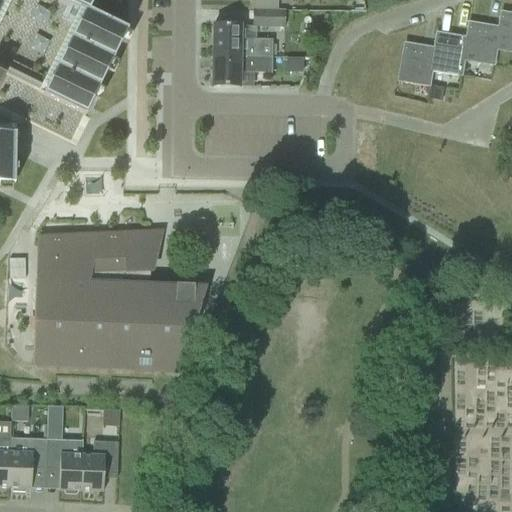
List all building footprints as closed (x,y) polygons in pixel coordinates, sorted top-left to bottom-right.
[(0,0),(0,110),(71,145),(127,31),(89,12),(88,12),(94,0),(0,0)] [(252,12),(252,28),(254,28),(268,29),(284,29),(284,13),(252,12)] [(495,51),(511,54),(511,16),(500,15),(498,30),(495,51)] [(463,62),(492,67),(495,51),(498,30),(468,25),(466,41),(463,62)] [(213,27),(212,58),(239,59),(272,59),(272,46),(272,42),(254,41),(252,41),(240,41),(240,28),(239,28),(233,28),(213,27)] [(431,72),(460,77),(463,62),(466,41),(436,36),(433,51),(431,72)] [(398,83),(428,88),(431,72),(433,51),(404,46),(398,83)] [(211,89),(239,89),(239,75),(271,76),(272,59),(239,59),(212,58),(211,89)] [(287,60),(287,74),(304,74),(303,60),(287,60)] [(429,87),(426,100),(441,103),(444,90),(429,87)] [(0,136),(0,186),(14,187),(15,136),(0,136)] [(41,368),(176,374),(182,355),(202,290),(140,287),(140,274),(149,273),(158,236),(107,233),(104,246),(97,244),(98,238),(39,241),(45,283),(35,283),(32,360),(42,360),(41,368)] [(8,261),(9,281),(25,280),(25,260),(8,261)] [(109,421),(118,422),(119,412),(110,412),(109,421)] [(47,414),(47,427),(61,428),(61,425),(62,415),(48,414),(47,414)] [(425,421),(425,445),(443,445),(442,421),(425,421)] [(0,490),(8,491),(9,454),(10,439),(0,438),(0,490)] [(24,491),(30,492),(31,471),(45,472),(46,441),(20,440),(10,439),(9,454),(8,491),(12,491),(12,494),(25,495),(24,491)] [(46,441),(45,472),(59,472),(58,493),(62,493),(64,497),(76,498),(78,493),(80,494),(82,442),(71,442),(59,442),(46,441)] [(80,494),(102,494),(103,474),(117,474),(118,445),(93,444),(93,457),(82,457),(83,443),(82,442),(80,494)]
